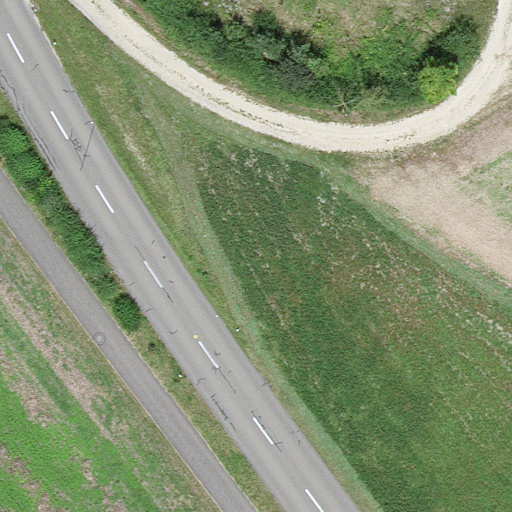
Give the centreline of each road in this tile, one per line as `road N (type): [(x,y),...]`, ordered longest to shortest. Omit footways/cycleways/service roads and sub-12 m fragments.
road 1 (tertiary): [(316,511),(42,104),(0,24)]
road 2 (track): [(500,0),(480,96),(431,122),(355,137),(270,120),(200,90),(93,0)]
road 3 (track): [(232,511),(0,194)]
